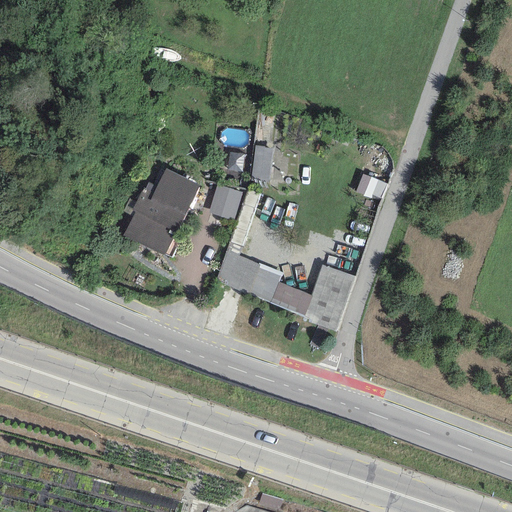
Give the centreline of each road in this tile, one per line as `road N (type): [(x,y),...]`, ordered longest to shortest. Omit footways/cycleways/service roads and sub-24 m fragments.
road 1 (primary): [(445,511),(0,364)]
road 2 (unclassified): [(331,395),(462,0)]
road 3 (unclassified): [(0,262),(75,300),(331,395)]
road 4 (unclassified): [(331,395),(511,465)]
